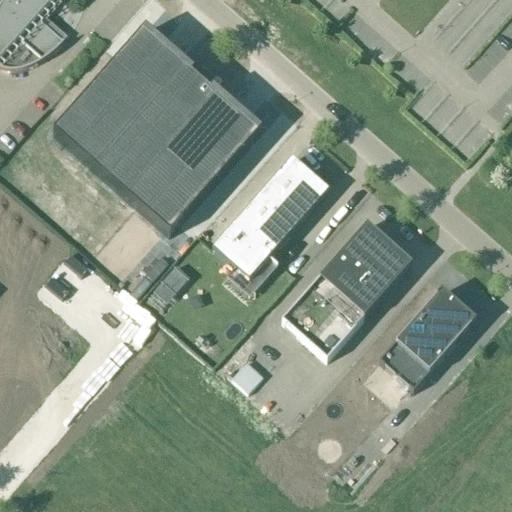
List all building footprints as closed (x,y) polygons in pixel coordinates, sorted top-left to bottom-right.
[(37,24),(57,0),(9,0),(3,8),(0,12),(0,74),(1,75),(9,77),(24,75),(39,68),(51,59),(63,48),(37,24)] [(144,35),(52,140),(168,243),(261,138),(260,138),(255,139),(211,101),(212,95),(209,98),(190,82),(193,79),(193,78),(188,80),(144,41),(145,36),(144,35)] [(285,42),(279,49),(294,64),(300,57),(285,42)] [(359,118),(373,120),(375,109),(361,106),(359,118)] [(328,197),(291,165),(211,255),(247,288),(328,197)] [(366,231),(281,328),(326,367),(411,271),(409,269),(406,274),(364,237),(368,233),(366,231)] [(441,297),(378,368),(412,398),(475,327),(441,297)] [(504,353),(424,443),(483,494),(511,460),(511,365),(504,358),(507,355),(504,353)] [(245,369),(231,385),(247,400),(261,383),(245,369)]
